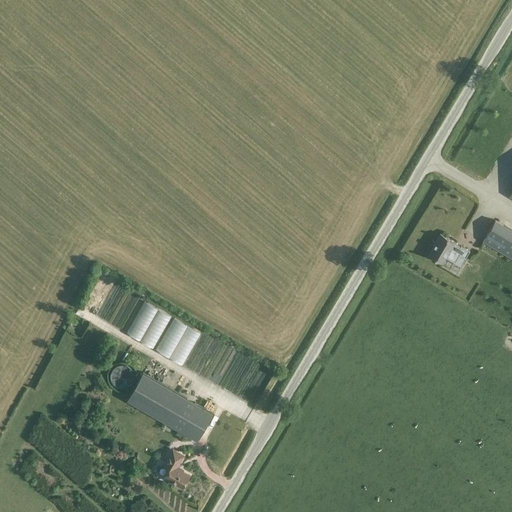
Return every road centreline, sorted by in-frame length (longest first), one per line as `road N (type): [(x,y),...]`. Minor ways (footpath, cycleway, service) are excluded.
road 1 (unclassified): [(220,511),(511,20)]
road 2 (unknown): [(274,421),(150,354)]
